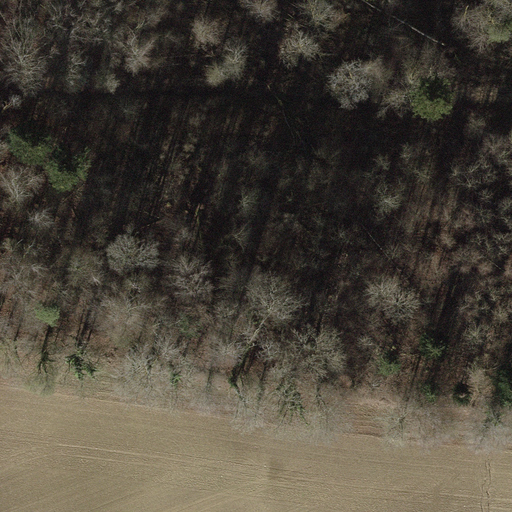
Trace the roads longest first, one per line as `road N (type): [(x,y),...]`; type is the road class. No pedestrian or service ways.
road 1 (track): [(0,77),(333,99),(511,98)]
road 2 (track): [(244,0),(333,99)]
